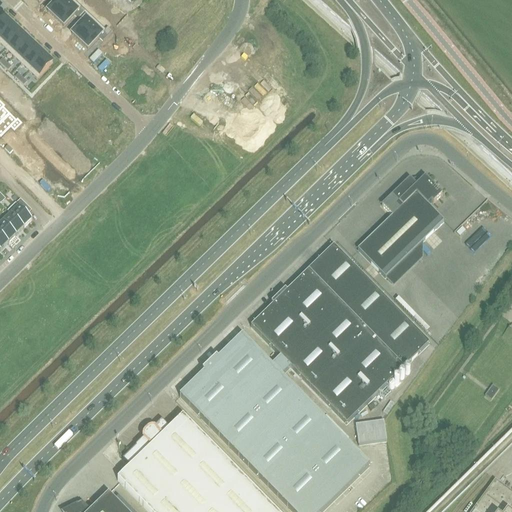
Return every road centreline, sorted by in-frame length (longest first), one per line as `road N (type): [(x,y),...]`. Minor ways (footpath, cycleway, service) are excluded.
road 1 (unclassified): [(42,511),(57,484),(152,388),(418,140)]
road 2 (primary): [(0,503),(348,163)]
road 3 (primary): [(331,139),(0,463)]
road 4 (unclassified): [(0,282),(150,130)]
road 5 (residential): [(150,130),(12,0)]
road 6 (unclassified): [(150,130),(237,24),(242,0)]
road 7 (unclassified): [(511,121),(410,0)]
road 8 (primary): [(342,0),(360,30),(365,71),(331,139)]
road 9 (primary): [(505,140),(404,32)]
road 10 (primary): [(348,163),(411,124),(469,128)]
